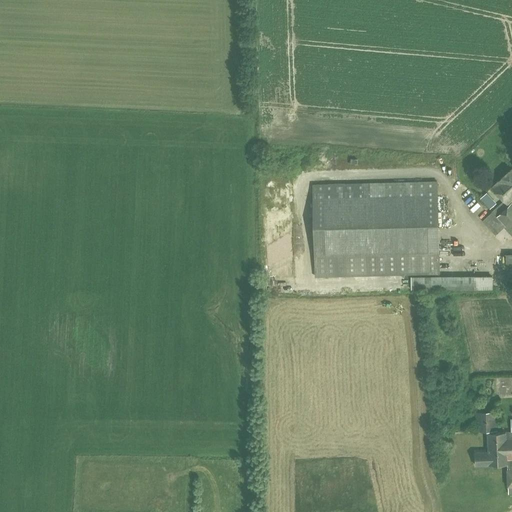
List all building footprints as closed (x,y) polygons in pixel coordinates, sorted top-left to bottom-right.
[(511,170),(500,181),(493,187),(505,201),(483,221),(495,235),(505,226),(511,234),(511,170)] [(315,277),(440,274),(440,252),(438,181),(313,184),(315,277)] [(411,290),(493,289),(493,275),(411,276),(411,290)] [(476,432),(497,431),(497,412),(476,412),(476,432)] [(511,432),(488,433),(489,452),(475,452),(475,465),(508,464),(509,494),(511,494),(511,432)]
